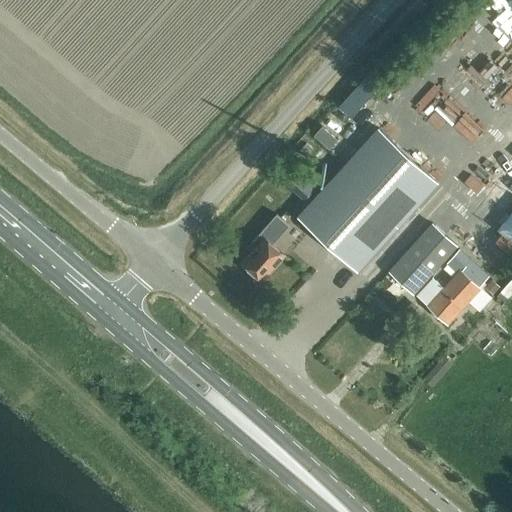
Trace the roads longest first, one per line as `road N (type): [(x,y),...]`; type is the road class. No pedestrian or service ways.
road 1 (unclassified): [(448,511),(149,263)]
road 2 (unclassified): [(149,263),(389,0)]
road 3 (primary): [(340,511),(113,320)]
road 4 (unclassified): [(149,263),(0,135)]
road 5 (track): [(0,329),(113,427)]
road 6 (primary): [(113,320),(0,223)]
